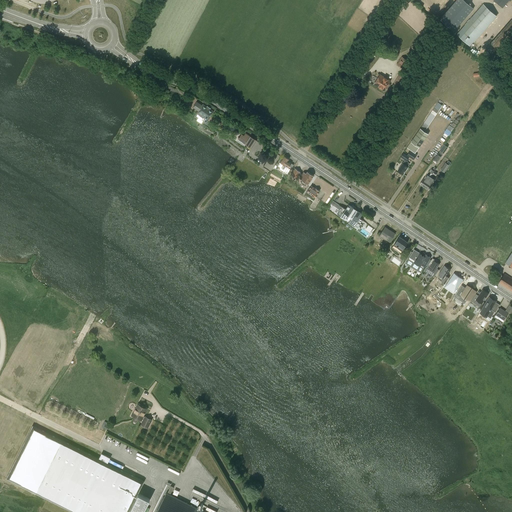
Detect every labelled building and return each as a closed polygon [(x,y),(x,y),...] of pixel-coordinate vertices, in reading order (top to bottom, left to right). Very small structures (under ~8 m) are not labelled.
[(473,8),(463,0),(456,0),(440,19),(454,31),(473,8)] [(496,15),(483,5),(457,34),(470,45),(496,15)] [(422,43),(418,41),(412,53),(416,55),(422,43)] [(408,60),(401,57),(397,65),(403,68),(408,60)] [(406,73),(401,70),(394,83),(399,86),(402,81),(406,73)] [(391,81),(379,75),(374,84),(385,90),(387,88),(388,89),(390,85),(389,84),(391,81)] [(193,107),(199,111),(196,116),(205,123),(213,111),(210,109),(211,107),(208,105),(206,107),(203,105),(203,106),(197,102),(193,107)] [(444,132),(449,135),(454,127),(449,124),(444,132)] [(428,134),(420,129),(411,142),(419,148),(428,134)] [(257,141),(255,139),(250,136),(248,135),(246,137),(241,134),(238,139),(245,144),(246,144),(252,148),(257,141)] [(444,144),(441,147),(437,153),(438,153),(433,160),(437,162),(441,155),(443,152),(443,153),(445,150),(448,146),(444,144)] [(401,157),(405,160),(398,170),(403,174),(408,167),(408,166),(413,159),(417,154),(411,151),(407,156),(403,154),(401,157)] [(291,169),(288,167),(291,163),(287,161),(289,159),(284,156),(277,166),(278,166),(285,172),(285,171),(288,173),(291,169)] [(268,159),(264,166),(270,170),(275,163),(268,159)] [(449,165),(445,163),(441,170),(444,172),(449,165)] [(300,172),(295,168),(291,174),(296,178),(299,174),(301,176),(299,178),(307,183),(313,175),(307,171),(306,173),(303,171),(302,174),(300,172)] [(424,187),(430,177),(426,174),(423,178),(419,184),(424,187)] [(435,180),(430,177),(424,187),(428,190),(432,184),(435,180)] [(319,191),(311,186),(307,191),(312,194),(314,196),(316,197),(319,191)] [(337,214),(347,221),(356,208),(353,205),(352,206),(349,204),(346,209),(342,207),(337,214)] [(360,210),(356,208),(347,221),(357,228),(362,220),(359,218),(362,213),(359,211),(360,210)] [(395,233),(385,226),(379,236),(388,242),(388,240),(390,241),(395,233)] [(407,242),(399,236),(393,245),(402,251),(407,242)] [(414,249),(408,259),(424,269),(424,268),(425,267),(430,258),(429,257),(428,257),(427,256),(425,255),(424,257),(423,256),(423,257),(421,256),(421,255),(421,254),(414,249)] [(435,260),(432,258),(428,265),(429,266),(428,267),(429,268),(429,270),(429,271),(430,271),(431,272),(433,271),(434,270),(435,271),(440,264),(435,261),(435,260)] [(446,269),(443,267),(434,281),(442,287),(451,274),(445,270),(446,269)] [(454,293),(463,279),(454,273),(445,287),(454,293)] [(511,278),(504,273),(499,282),(511,290),(511,278)] [(461,285),(453,296),(464,303),(473,290),(469,288),(468,290),(461,285)] [(482,303),(488,293),(482,289),(478,296),(476,294),(471,301),(474,303),(476,299),(482,303)] [(486,316),(487,314),(491,317),(495,311),(490,309),(493,303),(492,302),(492,301),(488,299),(481,312),(482,313),(485,314),(484,315),(485,315),(486,315),(486,316)] [(511,310),(511,306),(509,305),(505,310),(506,310),(505,311),(500,307),(493,317),(502,323),(509,312),(511,313),(511,310)] [(147,409),(136,403),(130,416),(141,421),(141,420),(142,420),(140,425),(147,428),(152,419),(144,416),(143,416),(146,411),(147,409)] [(101,453),(98,458),(56,437),(30,489),(74,511),(127,511),(143,481),(108,463),(110,457),(101,453)] [(205,511),(166,492),(156,511),(205,511)] [(137,493),(128,510),(131,511),(134,511),(135,511),(137,511),(143,511),(150,499),(137,493)]
